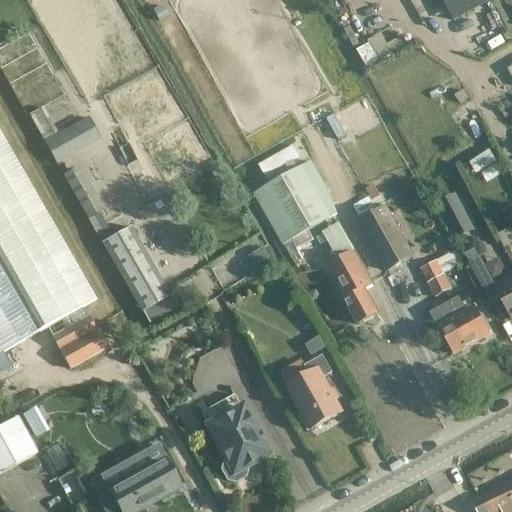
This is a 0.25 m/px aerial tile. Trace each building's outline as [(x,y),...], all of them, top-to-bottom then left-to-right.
[(89,118),(45,142),(55,160),(98,136),(89,118)] [(2,353),(46,328),(69,371),(106,350),(88,317),(86,318),(81,309),(95,301),(0,134),(0,375),(11,369),(2,353)] [(283,246),(307,232),(339,214),(310,162),(253,194),(283,246)] [(100,213),(76,170),(64,176),(89,219),(100,213)] [(374,186),(365,191),(371,202),(380,197),(374,186)] [(368,197),(351,206),(359,219),(375,210),(368,197)] [(473,228),(456,197),(437,207),(454,238),(473,228)] [(386,205),(362,218),(389,268),(413,254),(386,205)] [(101,216),(89,223),(99,241),(111,235),(101,216)] [(338,259),(326,266),(359,326),(378,316),(363,291),(373,286),(338,225),(323,233),(338,259)] [(511,226),(498,235),(505,248),(511,244),(511,226)] [(156,305),(170,297),(131,227),(103,243),(143,313),(156,305)] [(264,248),(249,258),(256,269),(271,259),(264,248)] [(475,250),(464,256),(470,266),(480,260),(475,250)] [(457,254),(422,274),(435,298),(452,290),(444,275),(446,273),(462,264),(457,254)] [(498,258),(485,265),(493,279),(506,272),(498,258)] [(482,287),(493,282),(481,260),(480,260),(470,266),(482,287)] [(511,276),(494,287),(511,318),(511,276)] [(156,305),(143,313),(149,325),(177,309),(170,297),(156,305)] [(491,335),(475,306),(470,309),(465,301),(462,303),(458,297),(449,302),(473,345),(491,335)] [(431,312),(454,355),(473,345),(449,302),(431,312)] [(320,338),(304,346),(310,357),(326,349),(320,338)] [(138,346),(136,352),(139,357),(145,359),(150,356),(151,350),(149,345),(143,343),(138,346)] [(323,356),(305,366),(310,375),(287,388),(300,411),(299,417),(303,424),(308,425),(311,430),(343,413),(324,378),(333,374),(323,356)] [(267,454),(234,395),(201,413),(227,460),(223,462),(221,470),(227,481),(235,483),(245,478),(248,470),(246,466),(267,454)] [(17,419),(0,428),(0,474),(36,454),(17,419)] [(109,491),(120,511),(135,511),(180,488),(165,460),(109,491)] [(471,501),(476,511),(511,511),(511,500),(504,484),(471,501)]
